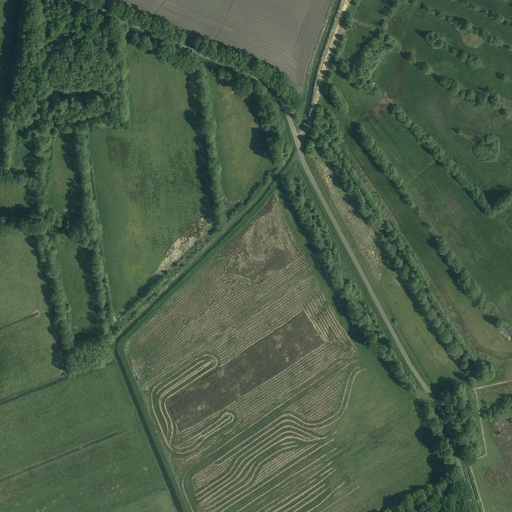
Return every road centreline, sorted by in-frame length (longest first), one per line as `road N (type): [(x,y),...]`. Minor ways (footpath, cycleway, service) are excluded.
road 1 (unclassified): [(473,511),(441,412),(303,164),(272,89),(78,0)]
road 2 (track): [(346,0),(297,144)]
